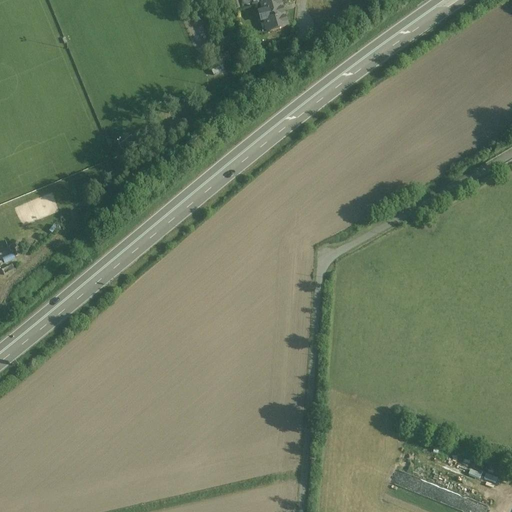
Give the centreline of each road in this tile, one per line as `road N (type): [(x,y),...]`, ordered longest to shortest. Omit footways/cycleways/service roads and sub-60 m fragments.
road 1 (trunk): [(450,0),(327,90),(0,358)]
road 2 (unclassified): [(511,154),(326,260),(317,283),(301,511)]
